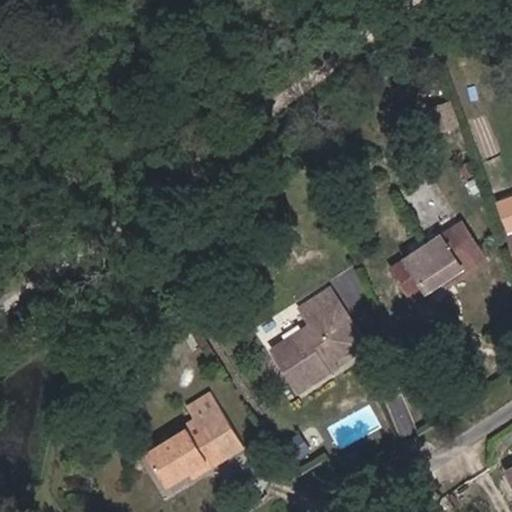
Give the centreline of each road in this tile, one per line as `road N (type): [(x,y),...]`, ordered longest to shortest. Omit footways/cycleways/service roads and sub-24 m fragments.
road 1 (unclassified): [(410,0),(0,311)]
road 2 (residential): [(511,407),(435,466),(351,511)]
